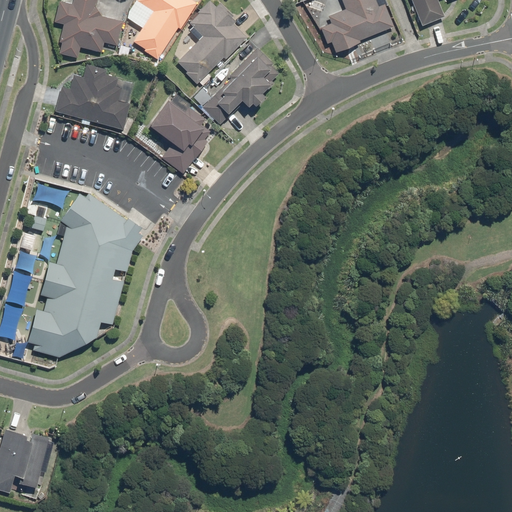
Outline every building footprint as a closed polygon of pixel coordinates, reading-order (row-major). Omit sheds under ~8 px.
[(97,0),(74,0),(73,3),(58,0),(54,22),(64,24),(60,41),(63,41),(60,53),(79,57),(81,47),(103,52),(105,41),(118,44),(124,19),(103,14),(96,4),(97,0)] [(138,0),(154,11),(133,39),(158,57),(179,27),(182,27),(198,2),(195,0),(138,0)] [(212,76),(208,72),(224,56),(226,58),(249,36),(236,23),(239,20),(228,9),(229,8),(221,0),(217,4),(212,0),(209,0),(198,12),(199,13),(191,21),(203,33),(177,59),(199,81),(203,85),(212,76)] [(332,41),(336,50),(396,26),(387,1),(380,4),(378,0),(343,0),(346,7),(329,14),(332,22),(323,26),(329,42),(332,41)] [(413,0),(424,25),(446,16),(439,0),(413,0)] [(244,97),(251,104),(255,100),(257,103),(268,94),(265,91),(274,82),(265,73),(276,63),(261,48),(203,103),(221,122),(231,112),(230,111),(244,97)] [(125,127),(131,103),(119,100),(123,87),(116,85),(119,76),(106,72),(108,67),(89,62),(86,75),(75,72),(71,87),(62,85),(56,110),(125,127)] [(169,99),(151,124),(173,139),(162,156),(184,172),(195,156),(198,158),(210,140),(206,137),(212,129),(203,123),(207,117),(190,105),(186,111),(169,99)] [(63,218),(29,345),(61,353),(112,321),(140,229),(128,213),(84,185),(63,218)] [(48,219),(35,214),(31,227),(43,231),(48,219)] [(18,488),(16,493),(38,499),(41,488),(43,489),(57,440),(6,426),(0,449),(0,488),(12,491),(13,487),(18,488)]
